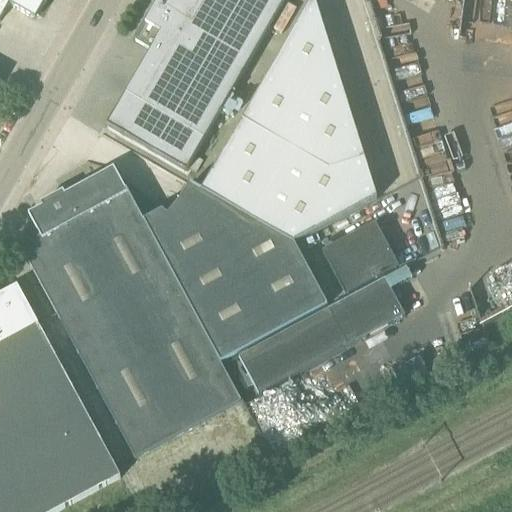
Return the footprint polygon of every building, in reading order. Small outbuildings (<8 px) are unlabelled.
[(39,16),(48,0),(0,0),(0,22),(0,23),(10,6),(31,18),(39,16)] [(151,51),(125,96),(107,128),(187,174),(287,0),(160,0),(136,42),(151,51)] [(144,223),(221,364),(327,308),(294,246),(378,200),(315,0),(313,0),(203,193),(191,186),(181,204),(144,223)] [(221,364),(144,223),(127,192),(124,194),(114,177),(33,220),(43,238),(22,249),(136,461),(242,404),(220,365),(221,364)] [(399,269),(376,225),(323,253),(346,297),(399,269)] [(384,282),(239,360),(259,397),(404,319),(384,282)] [(0,511),(59,511),(121,479),(38,327),(39,327),(18,288),(0,297),(0,511)] [(408,367),(383,380),(393,402),(419,389),(408,367)]
